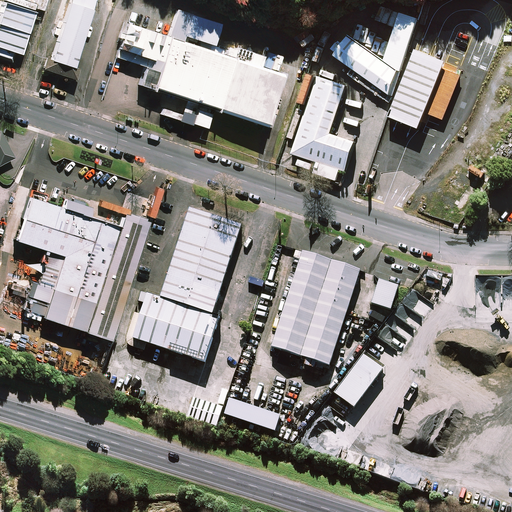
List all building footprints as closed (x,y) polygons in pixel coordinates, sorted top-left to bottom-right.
[(35,7),(14,0),(4,0),(0,13),(0,38),(21,46),(35,7)] [(97,0),(73,0),(54,54),(75,61),(97,0)] [(225,14),(184,0),(179,0),(170,28),(128,13),(116,46),(160,62),(153,80),(263,120),(282,68),(214,44),(225,14)] [(358,27),(343,46),(393,86),(403,63),(425,8),(408,1),(389,52),(358,27)] [(423,42),(391,112),(420,126),(452,56),(423,42)] [(354,76),(324,66),(295,145),(347,163),(356,138),(335,130),(354,76)] [(0,165),(14,158),(0,131),(0,165)] [(63,201),(31,191),(17,235),(61,250),(41,310),(83,324),(117,219),(88,209),(91,198),(66,190),(63,201)] [(247,220),(194,203),(164,294),(217,311),(247,220)] [(365,265),(305,246),(273,344),(333,364),(365,265)] [(397,287),(378,281),(370,303),(389,310),(397,287)] [(222,321),(218,320),(149,297),(135,340),(208,363),(222,321)] [(364,349),(336,386),(356,402),(385,364),(364,349)] [(225,400),(199,391),(192,412),(219,421),(225,400)] [(282,412),(231,396),(225,413),(276,430),(282,412)]
